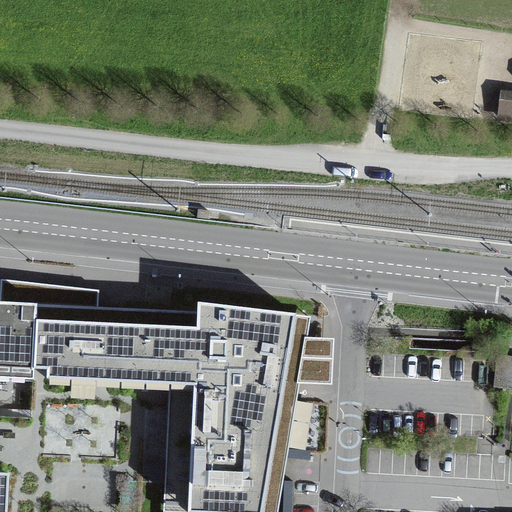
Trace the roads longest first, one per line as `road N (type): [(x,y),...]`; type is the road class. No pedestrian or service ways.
road 1 (track): [(0,131),(428,169),(511,167)]
road 2 (primary): [(0,223),(360,264)]
road 3 (track): [(375,165),(395,30),(511,46)]
road 4 (residential): [(360,264),(347,511)]
road 5 (primary): [(360,264),(511,281)]
